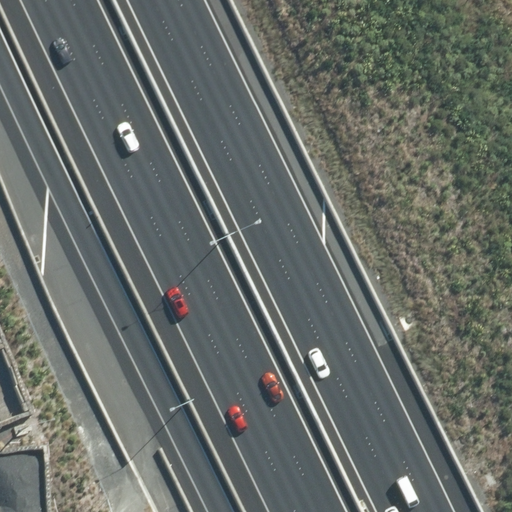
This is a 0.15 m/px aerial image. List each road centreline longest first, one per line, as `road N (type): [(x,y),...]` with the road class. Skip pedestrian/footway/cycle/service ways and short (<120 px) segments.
road 1 (motorway): [(310,511),(56,0)]
road 2 (motorway): [(162,0),(413,511)]
road 3 (motorway): [(220,511),(0,62)]
road 4 (track): [(0,215),(111,469),(131,481),(145,467),(141,437)]
